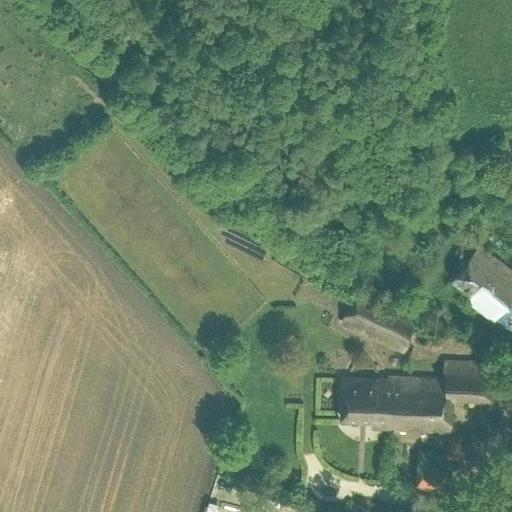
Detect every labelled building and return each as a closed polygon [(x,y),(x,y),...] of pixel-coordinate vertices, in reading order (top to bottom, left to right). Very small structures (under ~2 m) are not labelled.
[(452,277),(474,295),(471,302),(511,333),(511,268),(478,241),(452,277)] [(392,305),(419,317),(426,301),(400,288),(392,305)] [(405,350),(418,320),(356,290),(341,321),(405,350)] [(391,411),(390,427),(451,429),(455,397),(495,400),(496,359),(445,358),(445,376),(404,375),(403,400),(401,400),(401,411),(391,411)] [(391,378),(342,376),(341,417),(375,418),(374,426),(390,427),(391,411),(401,411),(401,400),(403,400),(404,375),(391,375),(391,378)] [(464,434),(447,433),(446,456),(462,457),(464,434)] [(447,456),(420,452),(415,485),(442,490),(447,456)] [(222,511),(228,493),(220,491),(214,511),(222,511)]
